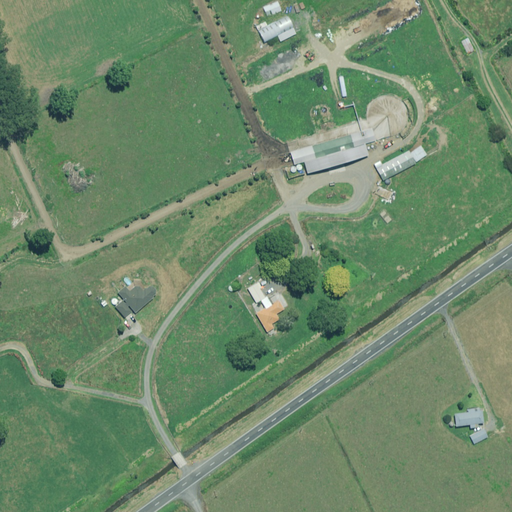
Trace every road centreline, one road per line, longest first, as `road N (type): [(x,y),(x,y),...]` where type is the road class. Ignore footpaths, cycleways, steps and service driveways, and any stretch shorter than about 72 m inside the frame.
road 1 (unclassified): [(511,252),(145,511)]
road 2 (unknown): [(158,502),(107,431),(40,386),(127,328)]
road 3 (unknown): [(363,356),(307,254),(317,229),(356,193)]
